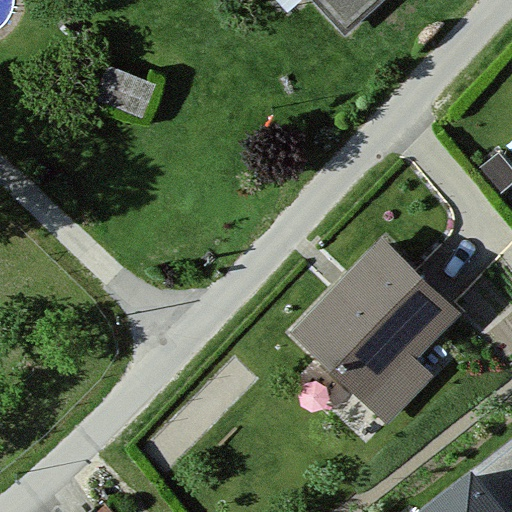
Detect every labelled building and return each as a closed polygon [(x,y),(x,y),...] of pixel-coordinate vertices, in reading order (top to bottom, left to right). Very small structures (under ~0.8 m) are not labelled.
[(317,0),(352,36),(389,0),(317,0)] [(156,85),(103,65),(90,99),(143,119),(156,85)] [(384,235),(285,330),(376,425),(425,377),(408,359),(458,312),(384,235)] [(487,511),(444,456),(371,511),(487,511)] [(123,511),(104,488),(72,511),(123,511)]
